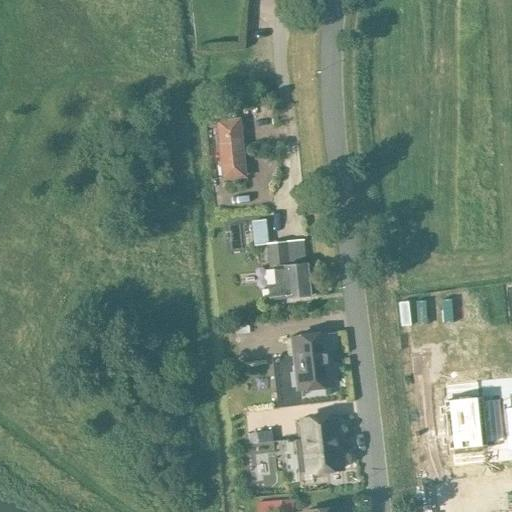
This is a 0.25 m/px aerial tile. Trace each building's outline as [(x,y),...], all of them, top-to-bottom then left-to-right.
[(239,120),(217,122),(223,180),(245,178),(239,120)] [(306,264),(304,264),(302,240),(266,245),(269,268),(275,268),(277,286),(268,287),(270,301),(310,296),(306,264)] [(291,340),(293,355),(287,356),(287,357),(293,357),(297,390),(333,386),(330,363),(328,363),(325,335),(285,339),(285,340),(291,340)] [(446,401),(442,401),(448,451),(452,451),(453,466),(485,463),(483,447),(487,447),(487,443),(503,441),(499,399),(483,401),(482,397),(478,398),(477,382),(445,385),(446,401)] [(296,440),(302,440),(306,473),(311,472),(314,475),(318,476),(321,474),(324,471),(342,469),(340,448),(338,448),(334,418),(294,422),(295,423),(300,422),(302,438),(296,439),(296,440)]
